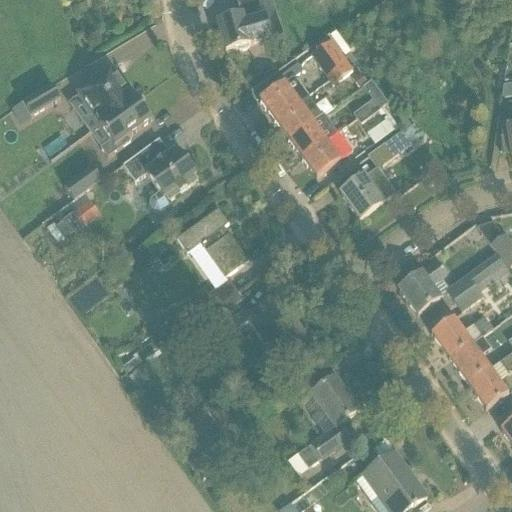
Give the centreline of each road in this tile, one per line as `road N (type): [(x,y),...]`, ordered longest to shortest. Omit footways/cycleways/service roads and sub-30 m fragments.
road 1 (residential): [(343,278),(182,60),(175,0)]
road 2 (residential): [(508,511),(343,278)]
road 3 (residential): [(343,278),(368,247),(418,212),(511,188)]
